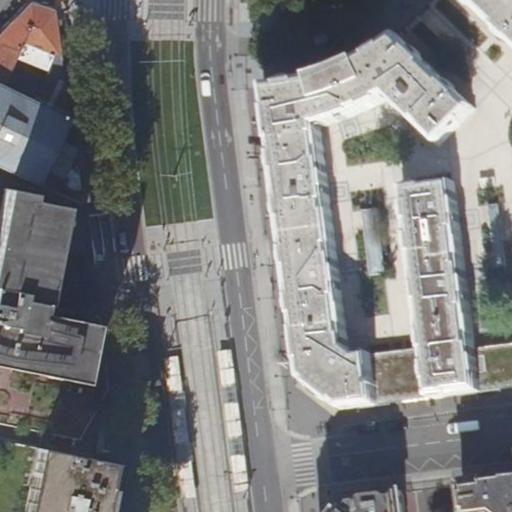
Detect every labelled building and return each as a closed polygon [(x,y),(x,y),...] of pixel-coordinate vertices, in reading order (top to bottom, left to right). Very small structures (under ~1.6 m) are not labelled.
[(511,0),(467,0),(511,42),(511,0)] [(56,31),(54,12),(54,11),(30,4),(0,34),(0,85),(67,118),(63,87),(60,57),(56,31)] [(70,56),(64,11),(54,12),(56,31),(60,57),(70,56)] [(474,109),(397,35),(383,45),(368,55),(361,58),(354,62),(337,70),(313,78),(302,81),(283,84),(265,86),(276,173),(295,321),(302,379),(342,410),(355,408),(455,395),(481,392),(511,388),(511,345),(476,350),(454,185),(404,190),(426,349),(360,357),(349,348),(321,128),(330,125),(360,115),(392,100),(440,146),(474,109)] [(71,143),(67,118),(0,85),(0,167),(78,202),(71,143)] [(0,420),(74,435),(102,388),(95,334),(94,324),(37,313),(39,303),(42,304),(58,228),(63,207),(29,200),(30,193),(2,188),(0,198),(0,420)] [(215,350),(219,384),(234,382),(230,348),(215,350)] [(180,392),(176,355),(162,357),(167,393),(180,392)] [(222,403),(226,437),(241,435),(237,401),(222,403)] [(173,443),(187,441),(183,407),(169,409),(173,443)] [(0,511),(117,511),(114,484),(112,464),(0,441),(0,511)] [(229,456),(233,491),(247,490),(243,454),(229,456)] [(193,496),(189,460),(176,461),(180,498),(193,496)] [(511,511),(511,478),(463,485),(466,511),(511,511)] [(405,511),(403,493),(379,496),(353,499),(343,511),(405,511)]
